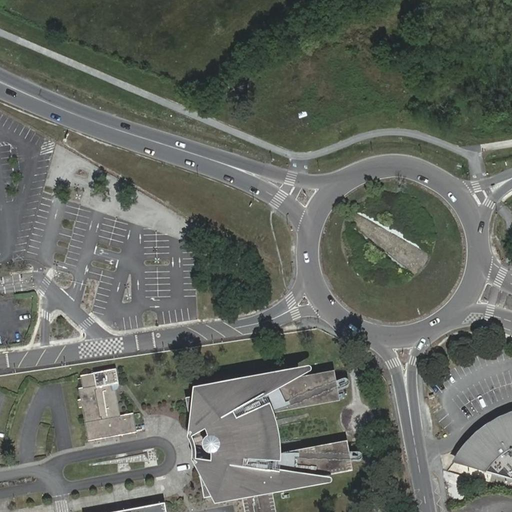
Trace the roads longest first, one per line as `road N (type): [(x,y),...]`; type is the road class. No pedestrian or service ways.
road 1 (primary): [(0,81),(216,160)]
road 2 (primary): [(311,226),(310,272),(323,299),(346,322),(379,335)]
road 3 (primary): [(457,192),(410,166),(356,173),(334,189)]
road 4 (tertiary): [(406,385),(427,511)]
road 5 (primary): [(334,189),(216,160)]
